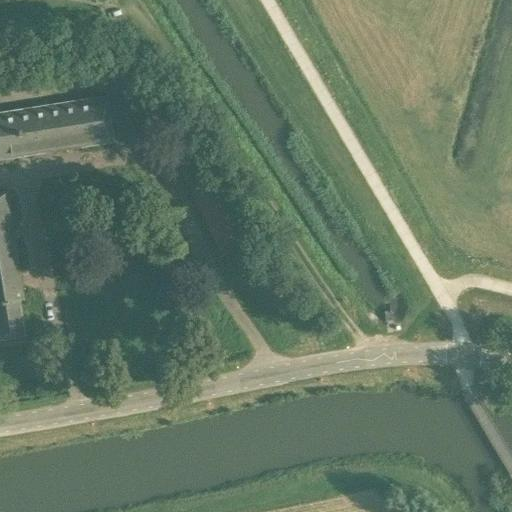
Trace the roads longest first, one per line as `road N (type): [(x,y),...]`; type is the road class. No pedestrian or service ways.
road 1 (tertiary): [(511,361),(371,359),(0,426)]
road 2 (track): [(371,359),(133,0)]
